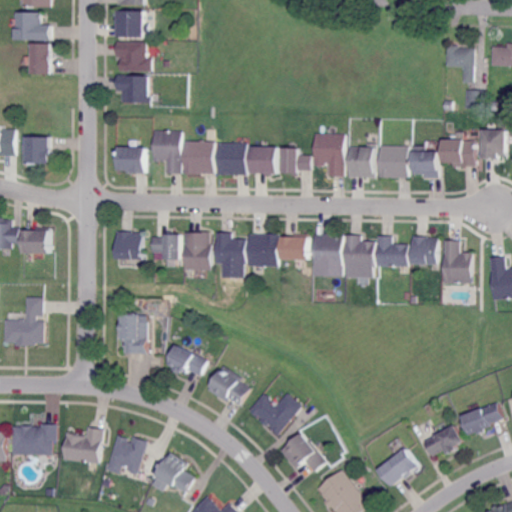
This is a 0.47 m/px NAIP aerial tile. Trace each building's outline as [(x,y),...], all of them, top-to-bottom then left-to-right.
[(152,32),(149,32),(149,37),(122,37),(122,10),(149,11),(149,23),(152,23),(152,32)] [(57,40),(22,40),(22,12),(46,12),(46,25),(57,25),(57,40)] [(156,71),(125,71),(125,60),(127,60),(127,57),(121,57),(121,42),(151,42),(151,58),(156,58),(156,71)] [(58,67),(56,67),(55,73),(36,73),(36,43),(56,43),(56,52),(58,52),(58,67)] [(511,65),(494,65),(495,46),(510,47),(510,43),(511,43),(511,65)] [(477,83),(466,82),(466,66),(449,66),(450,44),(461,45),(461,48),(478,48),(477,83)] [(155,102),(126,102),(126,91),(121,91),(121,75),(155,75),(155,102)] [(488,108),(467,107),(468,88),(489,89),(488,108)] [(499,108),(491,108),(492,100),(499,100),(499,108)] [(455,110),(447,109),(447,101),(455,101),(455,110)] [(19,129),(0,128),(0,154),(19,155),(19,129)] [(183,172),(168,171),(169,160),(156,160),(156,130),(184,131),(183,172)] [(510,153),(509,153),(509,156),(504,156),(505,153),(502,153),(502,159),(486,159),(486,130),(511,130),(510,153)] [(347,176),(331,176),(331,163),(328,163),(328,166),(326,166),(324,167),(321,167),(319,165),(317,165),(318,134),(348,134),(347,176)] [(56,157),(53,157),(53,164),(30,163),(30,137),(54,137),(53,148),(56,149),(56,157)] [(207,141),(218,141),(217,173),(202,173),(202,174),(186,174),(187,141),(203,141),(203,140),(207,140),(207,141)] [(479,167),(456,166),(456,162),(445,162),(446,140),(479,140),(479,167)] [(249,175),(221,175),(221,142),(250,143),(249,175)] [(412,178),(383,177),(384,145),(413,146),(412,178)] [(282,174),(274,174),(274,177),(267,176),(267,173),(254,173),(255,146),(283,146),(282,174)] [(149,174),(130,173),(130,170),(121,170),(122,147),(149,148),(149,174)] [(315,171),(303,170),(303,173),(301,173),(301,175),(294,175),(294,173),(286,173),(287,147),(303,148),(303,155),(315,155),(315,171)] [(379,178),(351,177),(352,147),(380,147),(379,178)] [(443,178),(429,178),(429,175),(416,175),(417,147),(429,147),(429,153),(443,153),(443,178)] [(21,245),(14,245),(14,249),(0,249),(0,218),(6,219),(6,220),(14,220),(14,228),(21,228),(21,245)] [(53,253),(26,253),(26,230),(53,230),(53,253)] [(144,260),(118,260),(119,231),(134,231),(134,233),(145,233),(144,260)] [(214,270),(188,269),(188,246),(188,232),(212,232),(212,245),(215,245),(214,270)] [(249,264),(219,264),(219,240),(219,233),(235,233),(235,239),(249,239),(249,264)] [(281,267),(266,266),(266,268),(263,268),(263,266),(252,266),(252,234),(268,235),(268,233),(281,234),(281,267)] [(184,260),(168,259),(168,253),(155,253),(155,237),(168,237),(168,234),(184,234),(184,260)] [(345,267),(317,266),(318,234),(347,235),(345,267)] [(377,267),(347,267),(348,235),(363,235),(363,241),(378,241),(377,267)] [(411,266),(380,266),(380,236),(395,236),(395,244),(411,244),(411,266)] [(441,265),(415,264),(415,236),(430,236),(430,238),(442,238),(441,265)] [(311,259),(284,260),(284,237),(311,237),(311,259)] [(466,254),(466,253),(476,253),(475,283),(447,283),(448,240),(463,240),(463,254),(466,254)] [(509,270),(511,269),(511,298),(497,300),(492,258),(507,256),(509,270)] [(45,314),(39,314),(39,320),(46,320),(46,341),(37,340),(37,345),(19,344),(19,341),(8,340),(8,319),(29,319),(29,295),(46,296),(45,314)] [(150,351),(128,351),(128,337),(122,337),(122,313),(141,313),(141,315),(143,315),(143,321),(150,321),(150,351)] [(203,376),(191,369),(188,374),(182,371),(180,374),(174,370),(176,366),(170,363),(179,345),(210,361),(203,376)] [(242,405),(232,398),(229,402),(211,390),(227,367),(244,379),(242,382),(253,389),(242,405)] [(305,404),(280,433),(273,427),(275,426),(271,423),(270,425),(264,419),(265,417),(261,413),(260,415),(252,409),(266,393),(279,405),(291,392),(305,404)] [(480,434),(479,432),(474,434),(467,416),(488,408),(487,407),(501,402),(507,419),(494,423),(495,426),(487,429),(488,432),(480,434)] [(59,440),(55,440),(55,453),(16,452),(17,426),(25,426),(25,425),(25,424),(34,425),(34,426),(37,426),(45,426),(45,425),(45,423),(46,423),(59,424),(59,440)] [(451,454),(448,449),(436,456),(428,442),(458,425),(467,442),(458,446),(460,449),(451,454)] [(104,443),(104,444),(104,445),(102,461),(100,461),(98,460),(94,460),(90,460),(68,457),(70,440),(70,432),(77,433),(88,435),(88,436),(91,436),(92,426),(94,426),(105,427),(106,427),(104,443)] [(9,460),(0,459),(0,430),(10,431),(9,460)] [(318,448),(318,447),(330,462),(318,472),(309,461),(300,469),(284,451),(305,433),(318,448)] [(135,441),(137,436),(151,440),(149,445),(142,471),(141,472),(131,470),(132,467),(129,466),(125,465),(123,472),(122,472),(112,469),(122,435),(131,437),(131,440),(132,440),(134,441),(135,441)] [(423,463),(426,467),(409,479),(407,476),(394,485),(383,470),(412,448),(423,463)] [(188,491),(187,491),(171,481),(170,480),(160,474),(173,452),(181,456),(183,458),(190,462),(186,469),(198,476),(196,479),(188,491)] [(373,504),(362,511),(342,511),(340,509),(339,509),(335,504),(332,506),(328,501),(330,499),(325,493),(326,492),(322,487),(346,469),(373,504)] [(224,511),(232,503),(233,504),(241,511),(195,511),(211,496),(219,504),(218,505),(223,509),(222,510),(224,511)] [(511,511),(488,511),(495,508),(494,506),(504,502),(506,505),(511,502),(511,511)]
